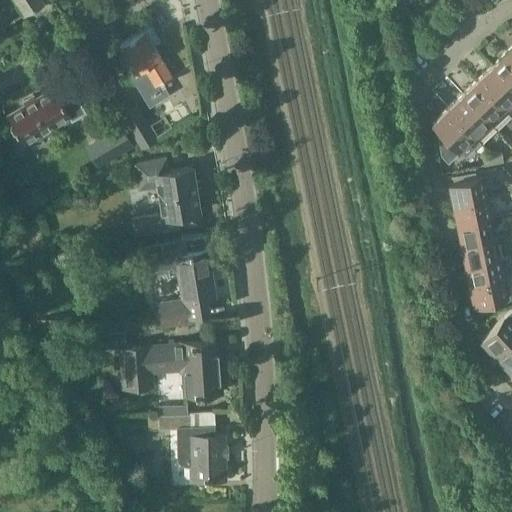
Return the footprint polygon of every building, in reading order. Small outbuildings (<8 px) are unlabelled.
[(40,0),(14,0),(25,15),(43,3),(40,0)] [(412,11),(406,1),(393,9),(395,17),(398,20),(412,11)] [(164,81),(172,76),(152,44),(159,40),(150,25),(144,29),(144,28),(119,43),(144,85),(152,81),(154,85),(160,82),(162,84),(165,82),(164,81)] [(511,56),(506,51),(492,65),(511,86),(511,56)] [(511,86),(492,65),(477,79),(503,106),(511,97),(511,86)] [(477,79),(462,93),(488,121),(493,126),(508,112),(503,106),(477,79)] [(85,110),(71,86),(58,94),(54,86),(7,114),(12,121),(10,127),(14,133),(20,134),(24,141),(69,114),(71,118),(85,110)] [(462,93),(447,107),(474,135),(488,121),(462,93)] [(122,113),(141,145),(153,138),(133,107),(122,113)] [(474,135),(447,107),(432,122),(442,132),(437,137),(438,138),(442,155),(448,161),(459,150),(458,150),(474,135)] [(501,151),(491,153),(493,163),(503,161),(501,151)] [(493,163),(491,153),(482,155),(484,164),(493,163)] [(195,223),(193,212),(199,211),(192,164),(167,168),(166,156),(134,161),(138,188),(157,185),(161,213),(132,217),(134,233),(195,223)] [(448,183),(453,204),(487,197),(483,176),(448,183)] [(453,204),(457,224),(491,217),(487,197),(453,204)] [(457,224),(461,244),(495,237),(491,217),(457,224)] [(461,244),(465,264),(499,257),(495,237),(461,244)] [(174,242),(139,248),(141,261),(145,260),(147,270),(151,273),(177,269),(182,301),(157,303),(161,325),(198,319),(197,313),(208,312),(205,296),(214,295),(207,250),(176,255),(174,242)] [(469,284),(503,277),(511,274),(511,270),(509,255),(499,257),(465,264),(469,284)] [(503,277),(469,284),(473,305),(507,298),(503,277)] [(480,339),(496,355),(511,339),(511,324),(504,316),(480,339)] [(126,346),(125,330),(98,332),(100,349),(119,347),(122,386),(152,383),(151,370),(178,368),(183,372),(184,393),(221,390),(217,339),(126,346)] [(511,339),(496,355),(510,371),(511,369),(511,339)] [(224,434),(214,434),(214,425),(190,426),(190,414),(158,415),(159,427),(178,427),(178,455),(180,459),(183,462),(186,463),(190,463),(191,478),(224,477),(224,434)]
